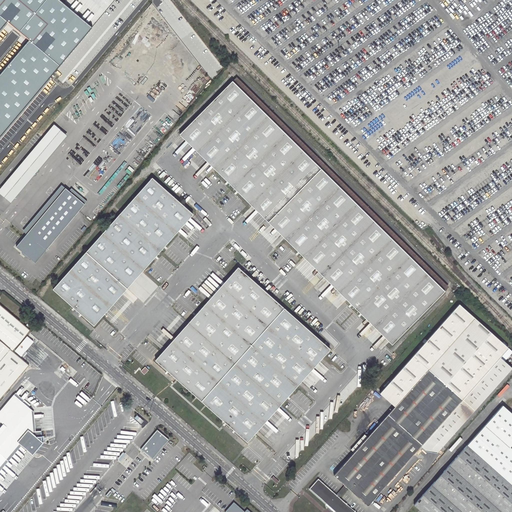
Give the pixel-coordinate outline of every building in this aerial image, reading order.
[(0,0),(0,32),(8,22),(20,32),(31,41),(0,78),(0,140),(94,28),(60,0),(0,0)] [(449,287),(236,77),(232,81),(444,291),(449,287)] [(444,291),(232,81),(180,134),(392,344),(444,291)] [(0,190),(0,193),(10,202),(68,136),(55,124),(0,190)] [(193,214),(152,177),(53,289),(94,325),(193,214)] [(17,247),(36,264),(88,201),(72,188),(70,191),(62,185),(23,231),(28,235),(17,247)] [(330,348),(238,267),(155,360),(247,442),(330,348)] [(0,400),(30,365),(13,351),(31,330),(0,304),(0,400)] [(348,488),(368,505),(419,447),(428,438),(440,448),(511,368),(500,357),(508,348),(459,305),(380,393),(395,407),(334,476),(345,485),(336,495),(318,479),(309,489),(335,511),(354,511),(355,511),(340,498),(348,488)] [(0,418),(7,425),(0,433),(0,466),(21,443),(34,454),(44,442),(43,430),(35,431),(32,408),(30,407),(32,405),(26,400),(23,402),(15,395),(0,412),(0,418)] [(511,413),(502,405),(467,445),(415,505),(422,511),(511,511),(511,449),(510,447),(511,444),(511,413)] [(168,440),(157,430),(140,449),(152,460),(168,440)] [(428,438),(419,447),(424,451),(436,453),(440,448),(428,438)] [(225,511),(224,511),(250,511),(249,511),(247,511),(245,511),(233,502),(225,511)]
